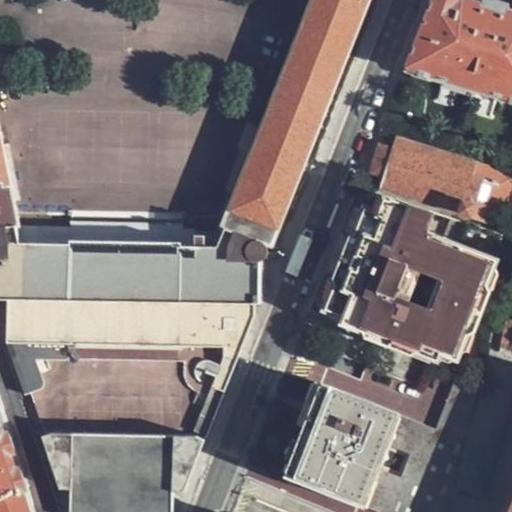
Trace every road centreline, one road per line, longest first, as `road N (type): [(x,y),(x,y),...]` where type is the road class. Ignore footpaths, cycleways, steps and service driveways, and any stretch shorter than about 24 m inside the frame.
road 1 (residential): [(209,511),(404,0)]
road 2 (residential): [(49,511),(0,366)]
